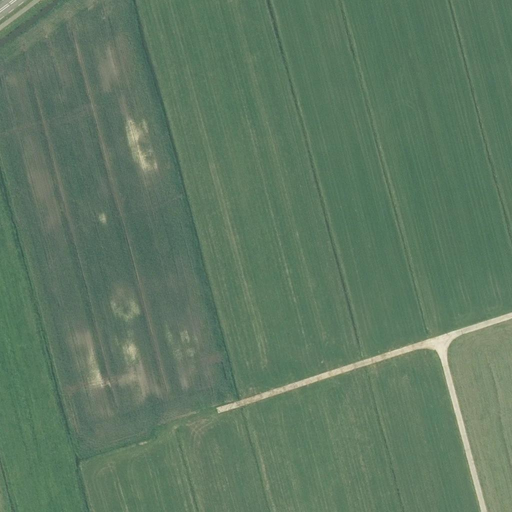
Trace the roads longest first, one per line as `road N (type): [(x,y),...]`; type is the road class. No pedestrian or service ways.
road 1 (track): [(218,412),(511,318)]
road 2 (track): [(483,511),(438,341)]
